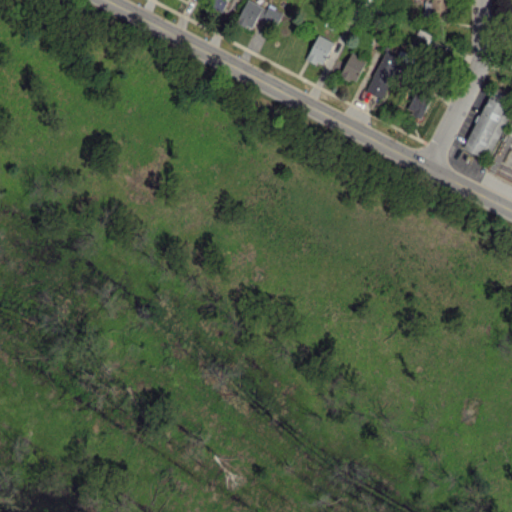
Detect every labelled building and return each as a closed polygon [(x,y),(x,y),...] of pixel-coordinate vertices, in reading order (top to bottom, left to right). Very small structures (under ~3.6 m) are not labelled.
[(222,10),(226,0),(210,0),(208,5),(222,10)] [(262,6),(249,0),(245,0),(236,21),(252,28),(262,6)] [(448,0),(431,0),(431,11),(448,11),(448,0)] [(306,58),(322,65),(333,42),(317,34),(306,58)] [(384,98),(398,62),(408,66),(413,55),(399,49),(397,55),(383,49),(367,91),(384,98)] [(366,60),(352,52),(339,74),(354,82),(366,60)] [(406,109),(421,117),(431,97),(415,90),(406,109)] [(463,147),(487,158),(493,144),(494,145),(507,116),(503,114),(507,105),(486,96),(463,147)]
